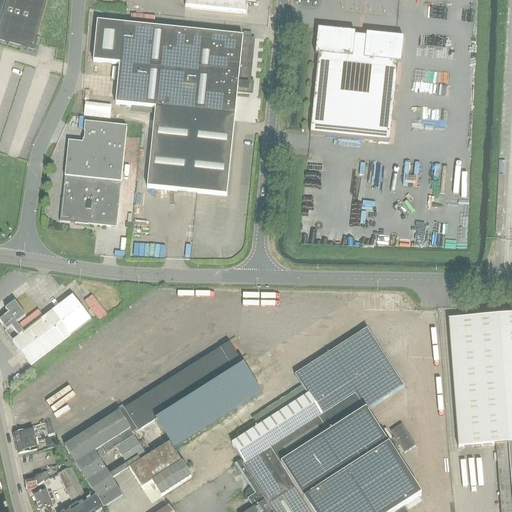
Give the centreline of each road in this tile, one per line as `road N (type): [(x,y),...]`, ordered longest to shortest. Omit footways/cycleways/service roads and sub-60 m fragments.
road 1 (unclassified): [(255,278),(282,0)]
road 2 (unknown): [(1,429),(55,408),(204,323),(252,331)]
road 3 (unclassified): [(22,260),(29,177),(64,89),(75,0)]
road 4 (unclassified): [(511,283),(255,278)]
road 5 (unclassified): [(255,278),(119,274),(22,260)]
road 6 (unknown): [(397,147),(450,146),(460,47),(452,29),(408,24)]
road 7 (unknown): [(408,24),(397,147)]
